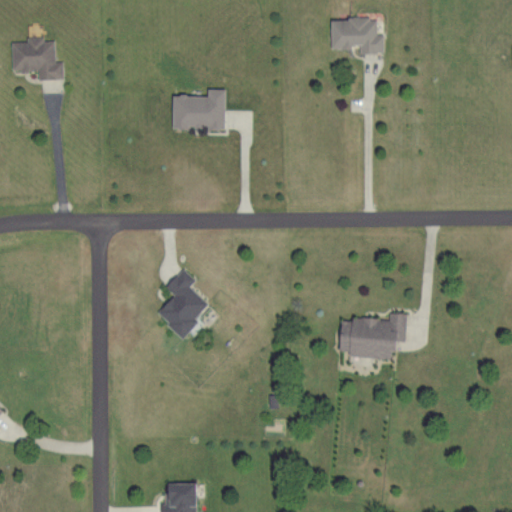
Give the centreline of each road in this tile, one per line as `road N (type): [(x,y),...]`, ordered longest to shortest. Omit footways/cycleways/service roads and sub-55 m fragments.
road 1 (residential): [(511,217),(0,222)]
road 2 (residential): [(102,218),(99,511)]
